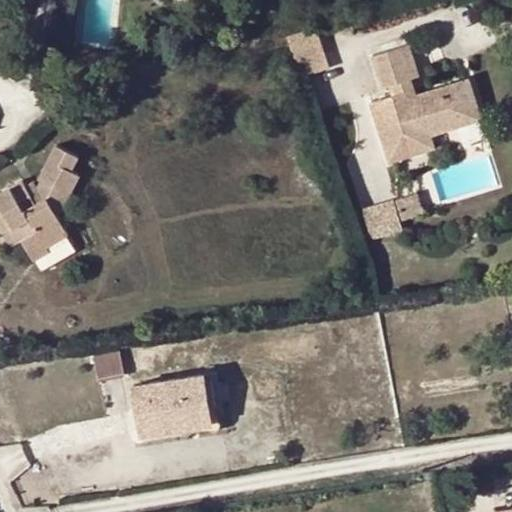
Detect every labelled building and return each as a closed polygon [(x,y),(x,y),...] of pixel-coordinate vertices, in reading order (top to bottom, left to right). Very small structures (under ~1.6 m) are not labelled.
[(317,26),(302,31),(306,40),(300,42),(311,73),(331,67),(317,26)] [(302,31),(286,36),(301,77),(311,73),(300,42),(306,40),(302,31)] [(405,79),(412,77),(418,74),(407,43),(372,54),(384,87),(390,85),(393,94),(371,101),(391,160),(428,147),(421,129),(454,118),(456,127),(480,119),(466,79),(418,94),(411,97),(405,79)] [(418,94),(412,77),(405,79),(411,97),(418,94)] [(421,129),(428,147),(435,145),(432,135),(456,127),(454,118),(421,129)] [(0,190),(0,228),(2,231),(8,228),(16,241),(22,238),(34,258),(49,249),(45,243),(66,231),(53,211),(62,209),(79,172),(70,168),(77,154),(57,144),(36,185),(41,192),(34,196),(27,185),(22,177),(0,190)] [(396,198),(403,220),(425,213),(418,191),(417,192),(412,178),(396,183),(397,198),(396,198)] [(33,180),(27,185),(34,196),(41,192),(36,185),(33,180)] [(8,228),(2,231),(10,245),(16,241),(8,228)] [(49,249),(34,258),(39,267),(74,246),(66,231),(45,243),(49,249)] [(119,350),(93,355),(98,376),(123,371),(119,350)] [(197,397),(214,394),(210,371),(136,382),(143,431),(165,428),(164,423),(200,418),(197,397)] [(218,420),(214,394),(197,397),(200,418),(164,423),(165,428),(218,420)]
